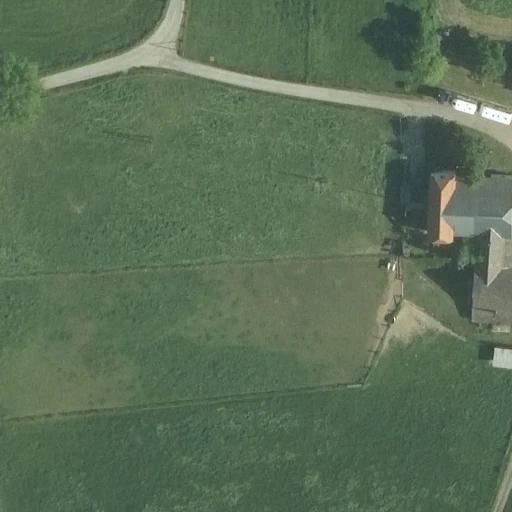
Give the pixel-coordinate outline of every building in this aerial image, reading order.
[(456,172),(432,170),(427,233),(450,235),(451,232),(462,233),(475,234),(504,237),(510,237),(511,207),(511,178),(456,174),(456,172)] [(501,268),(511,268),(511,207),(510,237),(504,237),(501,268)] [(460,254),(473,255),(475,234),(462,233),(460,254)] [(504,237),(475,234),(473,255),(473,265),(501,268),(504,237)] [(473,265),(469,307),(503,310),(511,310),(511,268),(501,268),(473,265)] [(468,321),(502,324),(503,310),(469,307),(468,321)] [(511,310),(503,310),(502,324),(511,325),(511,310)] [(511,353),(496,352),(494,367),(511,369),(511,353)]
